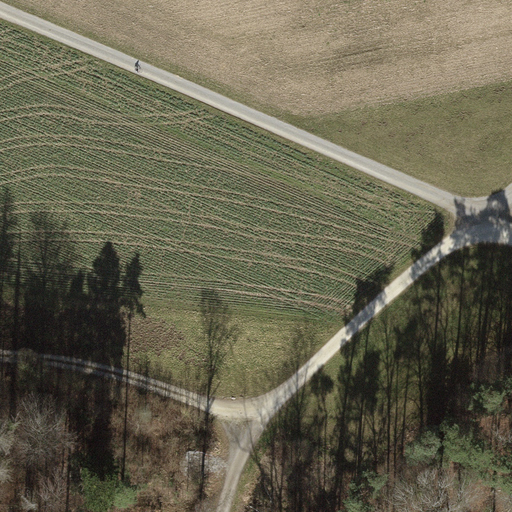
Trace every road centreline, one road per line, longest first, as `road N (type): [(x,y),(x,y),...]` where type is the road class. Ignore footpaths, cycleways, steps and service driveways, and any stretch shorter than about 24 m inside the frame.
road 1 (track): [(0,10),(483,217)]
road 2 (track): [(232,511),(245,452),(283,393),(511,193)]
road 3 (track): [(0,362),(283,393)]
